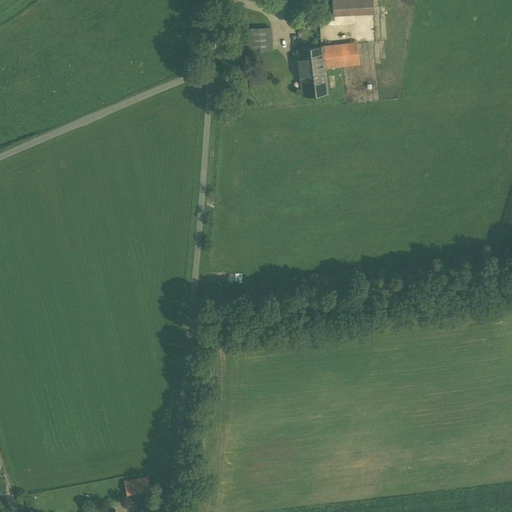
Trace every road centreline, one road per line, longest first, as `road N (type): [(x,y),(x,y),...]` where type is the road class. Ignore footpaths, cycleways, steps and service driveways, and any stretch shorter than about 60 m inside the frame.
road 1 (unclassified): [(165,511),(222,0)]
road 2 (track): [(192,316),(450,289),(511,271)]
road 3 (track): [(0,155),(212,65)]
road 4 (unknown): [(219,110),(279,103),(283,22),(218,9)]
